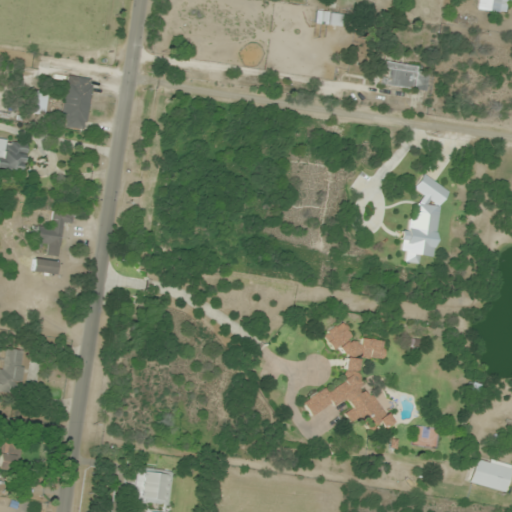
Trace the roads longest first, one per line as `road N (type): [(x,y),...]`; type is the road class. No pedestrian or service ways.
road 1 (tertiary): [(74,511),(141,0)]
road 2 (residential): [(84,439),(511,502)]
